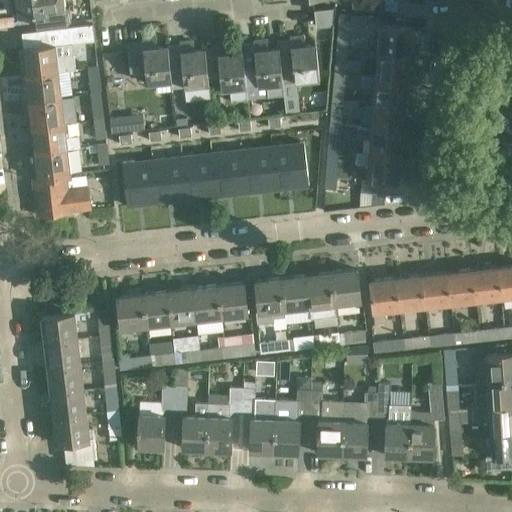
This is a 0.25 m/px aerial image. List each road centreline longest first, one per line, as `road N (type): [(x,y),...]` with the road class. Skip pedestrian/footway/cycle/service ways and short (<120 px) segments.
road 1 (residential): [(20,491),(511,505)]
road 2 (residential): [(0,265),(438,215)]
road 3 (residential): [(438,215),(448,43),(470,18),(511,14)]
road 4 (residential): [(20,491),(0,315)]
road 5 (residential): [(222,8),(98,21)]
